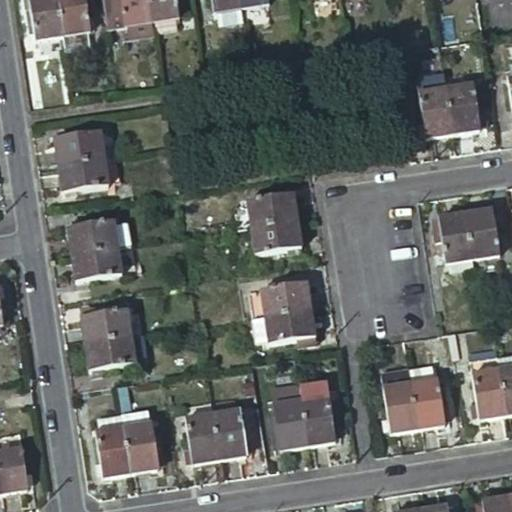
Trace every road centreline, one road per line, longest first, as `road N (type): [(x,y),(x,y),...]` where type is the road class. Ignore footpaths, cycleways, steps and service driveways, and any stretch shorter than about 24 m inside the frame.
road 1 (residential): [(511,462),(195,511)]
road 2 (residential): [(511,177),(358,203),(371,324)]
road 3 (residential): [(62,511),(23,247)]
road 4 (residential): [(23,247),(0,60)]
